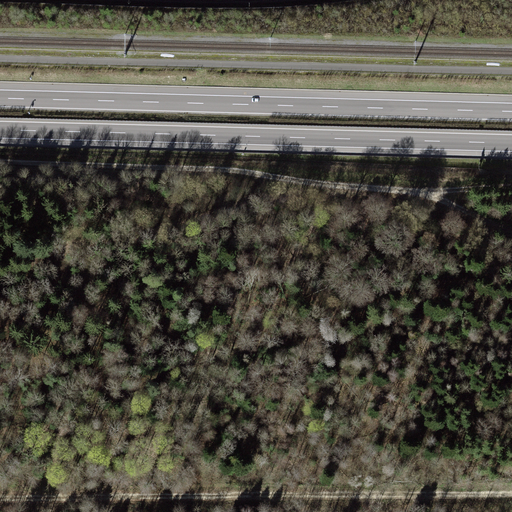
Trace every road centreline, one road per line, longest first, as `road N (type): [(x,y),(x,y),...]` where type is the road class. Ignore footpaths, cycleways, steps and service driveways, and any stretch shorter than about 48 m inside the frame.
road 1 (track): [(511,187),(429,193),(228,170),(0,163)]
road 2 (motorway): [(0,129),(511,143)]
road 3 (motorway): [(511,111),(0,98)]
road 4 (track): [(511,494),(0,500)]
